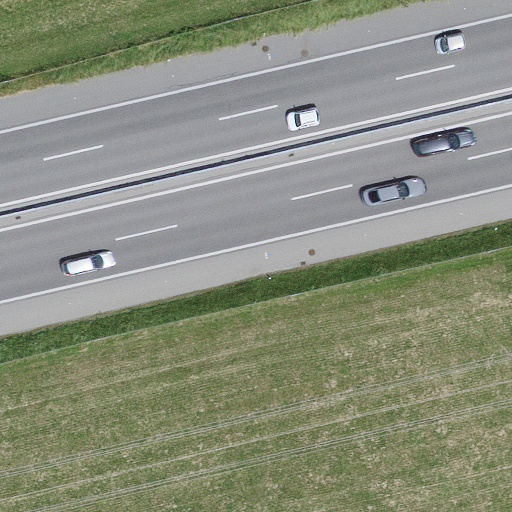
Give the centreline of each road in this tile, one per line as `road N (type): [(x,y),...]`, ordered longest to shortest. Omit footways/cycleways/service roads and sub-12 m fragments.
road 1 (motorway): [(511,47),(0,165)]
road 2 (motorway): [(0,263),(511,146)]
